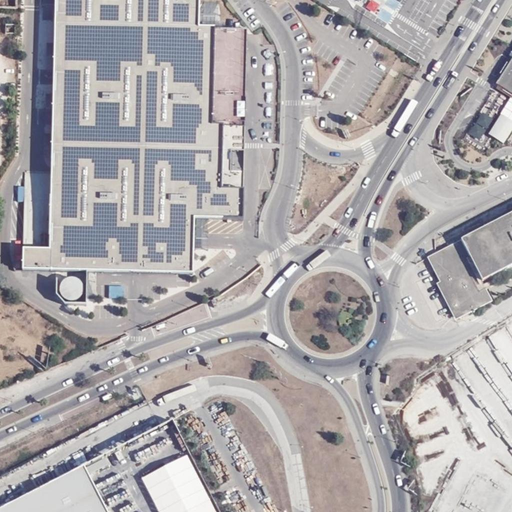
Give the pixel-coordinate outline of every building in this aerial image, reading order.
[(55,0),(49,251),(23,250),(22,272),(49,272),(135,274),(193,276),(194,240),(194,220),(243,221),(244,191),(222,190),(222,179),(223,126),(212,126),(214,29),(199,28),(199,0),(55,0)] [(5,26),(5,35),(16,36),(16,26),(5,26)] [(222,190),(244,191),(244,171),(237,171),(232,171),(232,150),(237,150),(244,150),(245,146),(247,43),(247,30),(214,29),(212,126),(223,126),(222,179),(222,190)] [(511,50),(492,82),(496,84),(511,61),(509,59),(511,56),(511,50)] [(511,56),(509,59),(511,61),(496,84),(494,87),(511,98),(511,56)] [(511,128),(511,127),(500,119),(488,137),(501,145),(511,128)] [(511,212),(435,255),(441,265),(430,271),(456,319),(487,303),(478,284),(511,266),(511,212)] [(441,265),(435,255),(424,261),(430,271),(441,265)] [(176,327),(209,316),(205,305),(172,316),(176,327)] [(215,511),(185,454),(140,478),(157,511),(215,511)] [(0,511),(107,511),(84,467),(0,510),(0,511)]
